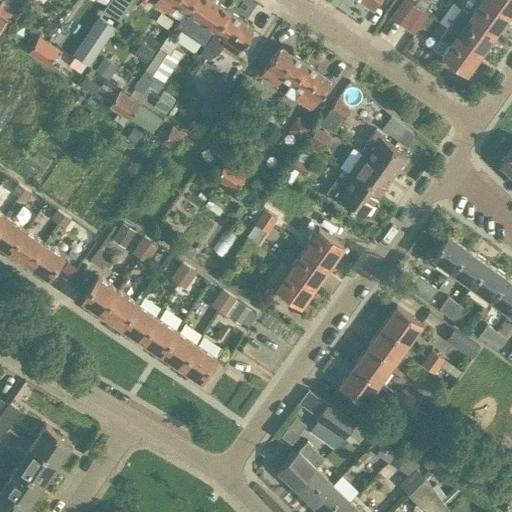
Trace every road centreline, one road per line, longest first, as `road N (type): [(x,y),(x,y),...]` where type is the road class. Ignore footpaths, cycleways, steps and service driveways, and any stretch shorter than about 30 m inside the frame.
road 1 (residential): [(222,479),(444,172)]
road 2 (residential): [(475,132),(284,0)]
road 3 (residential): [(129,419),(0,345)]
